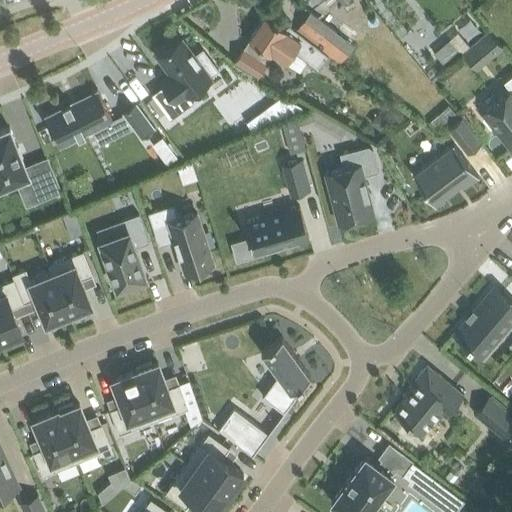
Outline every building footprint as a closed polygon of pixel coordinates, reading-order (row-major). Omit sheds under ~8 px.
[(297,28),(339,60),(353,43),(309,10),(297,28)] [(264,15),(249,37),(234,61),(258,76),(272,53),(286,61),(293,51),(317,67),(327,54),(288,23),(285,28),(264,15)] [(489,29),(462,52),(476,68),(503,45),(489,29)] [(162,84),(151,93),(169,118),(193,101),(188,94),(213,77),(211,75),(219,69),(203,48),(195,54),(181,35),(155,54),(169,72),(158,80),(162,84)] [(449,38),(433,52),(443,63),(458,49),(449,38)] [(511,73),(503,80),(510,90),(482,112),(485,115),(483,117),(490,127),(493,125),(511,148),(511,147),(511,73)] [(97,87),(43,114),(59,146),(93,129),(113,119),(112,118),(97,87)] [(253,130),(305,106),(282,93),(245,120),(253,130)] [(136,100),(121,111),(123,113),(132,126),(140,136),(155,126),(136,100)] [(305,112),(297,115),(299,123),(308,120),(305,112)] [(437,113),(427,122),(435,130),(444,122),(437,113)] [(480,141),(460,116),(448,126),(467,151),(480,141)] [(9,125),(0,128),(0,184),(28,173),(38,198),(61,188),(47,155),(26,164),(9,125)] [(347,127),(345,131),(354,137),(357,132),(347,127)] [(152,142),(167,162),(177,154),(162,134),(152,142)] [(343,166),(324,171),(338,221),(373,212),(362,173),(377,169),(371,147),(367,143),(339,151),(343,166)] [(478,174),(453,143),(413,175),(435,203),(462,182),(464,185),(478,174)] [(301,157),(282,163),(290,194),(310,189),(301,157)] [(173,204),(149,212),(159,242),(174,237),(184,269),(197,266),(198,269),(211,265),(210,261),(212,261),(196,211),(177,217),(173,204)] [(299,204),(244,220),(248,233),(246,234),(252,252),(308,236),(299,204)] [(73,207),(62,212),(66,223),(78,218),(73,207)] [(100,240),(117,285),(124,283),(125,286),(138,282),(137,278),(144,275),(133,246),(149,241),(138,212),(122,218),(126,231),(100,240)] [(47,264),(49,268),(66,313),(90,303),(80,278),(92,273),(82,249),(47,264)] [(12,273),(13,277),(23,301),(35,296),(45,322),(47,321),(47,320),(51,319),(53,321),(66,315),(65,313),(66,313),(49,268),(29,276),(25,267),(12,273)] [(0,282),(0,338),(0,340),(22,331),(11,306),(23,301),(13,277),(0,282)] [(466,316),(454,331),(465,342),(468,345),(469,344),(473,348),(481,355),(511,318),(511,300),(493,285),(474,308),(472,306),(471,307),(473,309),(467,316),(465,314),(464,315),(466,316)] [(268,344),(260,350),(277,373),(262,395),(284,411),(296,394),(295,394),(294,394),(290,388),(310,373),(281,335),(273,340),(268,343),(268,344)] [(137,369),(134,370),(153,419),(188,406),(179,382),(167,386),(157,361),(155,362),(156,362),(151,364),(150,361),(136,366),(137,369)] [(393,410),(421,433),(439,410),(445,415),(463,393),(426,363),(408,385),(412,388),(407,394),(403,391),(402,392),(405,395),(393,410)] [(109,408),(118,432),(153,419),(134,370),(113,378),(113,377),(112,378),(121,404),(109,408)] [(474,412),(505,438),(511,430),(511,413),(488,395),(474,412)] [(58,410),(56,411),(76,460),(97,451),(99,456),(113,451),(110,446),(101,422),(100,422),(89,427),(85,418),(78,402),(77,402),(77,403),(72,405),(71,402),(57,408),(58,410)] [(218,429),(228,437),(244,416),(234,408),(218,429)] [(33,451),(32,451),(42,474),(76,460),(56,411),(53,413),(52,411),(36,418),(37,420),(34,421),(40,437),(44,446),(33,451)] [(208,431),(186,462),(229,492),(243,473),(221,457),(228,446),(208,431)] [(332,499),(330,500),(332,501),(346,511),(365,511),(391,478),(392,478),(393,476),(391,475),(390,475),(395,468),(401,472),(454,511),(463,499),(411,459),(389,443),(379,455),(382,458),(377,465),(366,456),(364,455),(363,456),(363,457),(352,472),(343,483),(343,484),(332,499)] [(0,491),(18,484),(0,445),(0,491)] [(165,492),(185,506),(193,496),(215,511),(218,507),(221,508),(228,498),(230,496),(227,494),(229,492),(186,462),(165,492)] [(124,464),(106,472),(110,481),(115,490),(124,483),(130,478),(124,464)] [(130,478),(124,483),(135,491),(141,483),(131,476),(130,478)] [(20,501),(25,511),(45,511),(37,494),(20,501)] [(150,497),(139,511),(170,511),(171,511),(150,497)]
